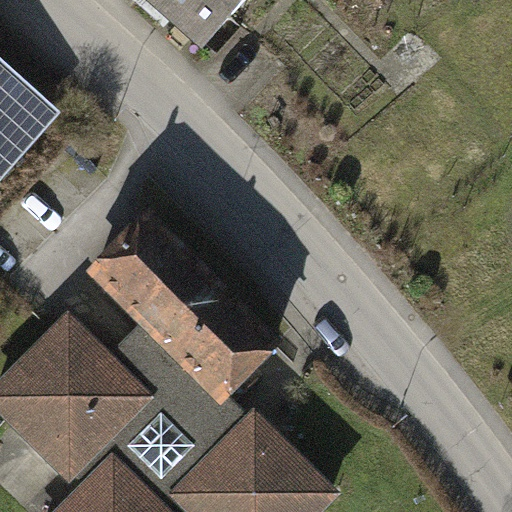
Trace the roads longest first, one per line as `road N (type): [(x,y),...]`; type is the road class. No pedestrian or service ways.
road 1 (tertiary): [(511,507),(434,392),(212,138),(54,0)]
road 2 (unknown): [(0,256),(96,95)]
